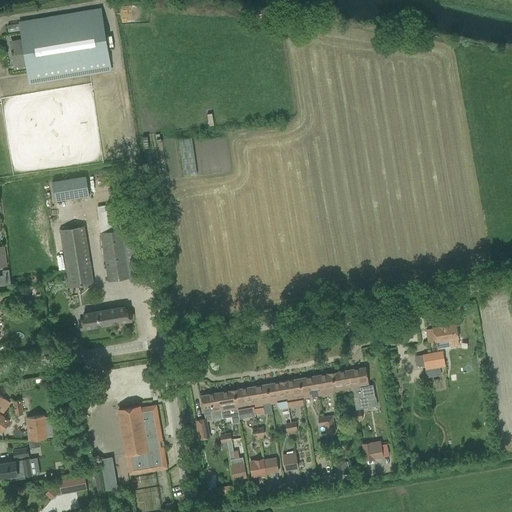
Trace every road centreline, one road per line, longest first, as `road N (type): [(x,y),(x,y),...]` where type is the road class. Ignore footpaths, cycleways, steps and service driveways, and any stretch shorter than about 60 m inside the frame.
road 1 (residential): [(347,311),(349,357),(168,382)]
road 2 (unknown): [(190,511),(403,473)]
road 3 (tertiary): [(162,343),(347,311)]
road 4 (tertiary): [(347,311),(511,282)]
road 5 (tertiary): [(0,370),(162,343)]
road 6 (residential): [(190,511),(168,382)]
